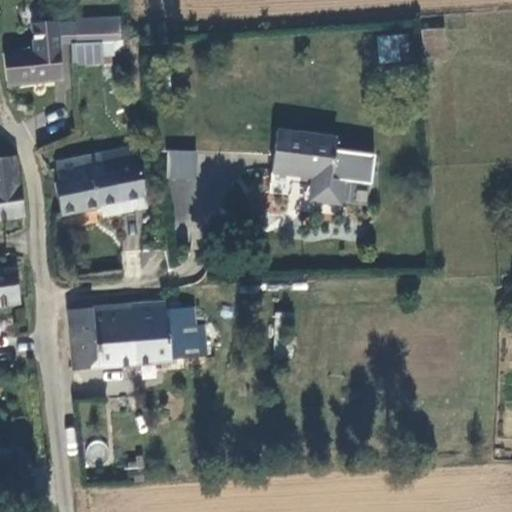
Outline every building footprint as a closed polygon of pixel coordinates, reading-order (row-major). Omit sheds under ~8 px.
[(129,41),(130,23),(86,23),(86,41),(129,41)] [(431,31),(433,60),(457,59),(456,29),(431,31)] [(406,34),(385,36),(387,62),(408,61),(406,34)] [(415,34),(406,34),(408,61),(416,60),(415,34)] [(16,86),(68,83),(63,50),(62,35),(49,36),(50,51),(11,53),(16,86)] [(128,57),(128,41),(77,41),(78,69),(111,68),(111,57),(128,57)] [(286,130),(281,173),(320,177),(318,197),(320,201),(343,204),(347,201),(347,193),(349,180),(338,178),(340,156),(343,136),(286,130)] [(195,180),(198,151),(168,148),(165,178),(195,180)] [(135,151),(105,156),(107,171),(121,170),(123,181),(140,178),(135,151)] [(145,210),(143,201),(140,178),(123,181),(121,170),(107,171),(105,156),(60,164),(63,183),(60,183),(64,213),(99,207),(118,204),(120,214),(145,210)] [(375,161),(340,156),(338,178),(349,180),(369,182),(373,182),(375,161)] [(54,183),(59,214),(64,213),(60,183),(63,183),(60,164),(54,164),(57,182),(54,183)] [(368,195),(369,182),(349,180),(347,193),(368,195)] [(173,196),(174,221),(196,220),(194,195),(173,196)] [(101,217),(120,214),(118,204),(99,207),(101,217)] [(167,303),(131,306),(136,366),(171,363),(171,359),(168,313),(167,303)] [(78,369),(136,366),(131,306),(73,310),(78,369)] [(189,312),(175,313),(178,359),(192,358),(189,312)] [(175,313),(168,313),(171,359),(178,359),(175,313)] [(102,428),(79,428),(81,474),(104,473),(102,428)]
